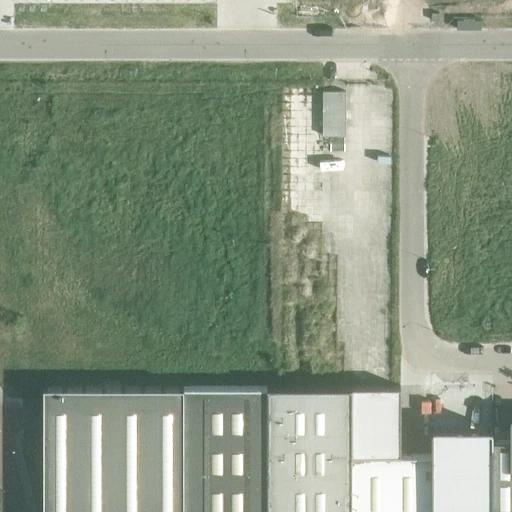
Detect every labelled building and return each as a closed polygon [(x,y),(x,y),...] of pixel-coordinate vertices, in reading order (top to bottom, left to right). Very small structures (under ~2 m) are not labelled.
[(345,134),(346,89),(324,88),(322,133),(345,134)] [(43,385),(43,511),(183,511),(184,385),(43,385)] [(183,511),(267,511),(267,385),(184,385),(183,511)] [(267,511),(350,511),(351,453),(351,385),(267,385),(267,511)] [(400,385),(351,385),(351,453),(400,453),(400,385)] [(457,427),(431,427),(431,453),(431,511),(491,511),(492,439),(492,427),(457,427)] [(511,511),(511,439),(492,439),(491,511),(511,511)] [(400,453),(351,453),(350,511),(431,511),(431,453),(400,453)]
